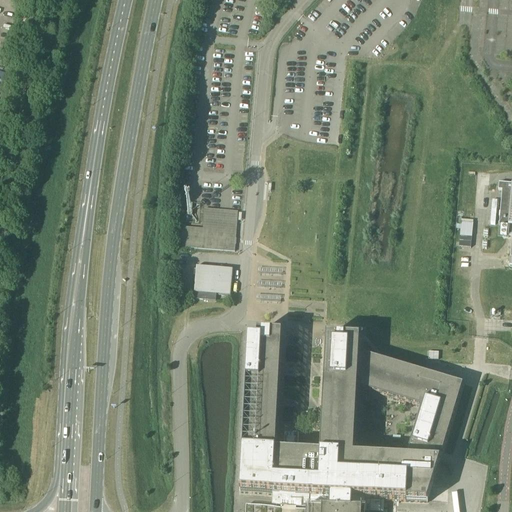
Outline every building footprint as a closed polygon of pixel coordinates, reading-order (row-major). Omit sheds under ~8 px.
[(508,267),(511,267),(511,182),(511,183),(511,185),(498,184),(497,191),(501,191),(498,226),(508,227),(507,236),(511,236),(508,267)] [(462,240),(476,240),(477,223),(465,223),(465,229),(462,229),(462,240)] [(474,242),(463,243),(464,256),(474,256),(474,242)] [(230,298),(233,271),(196,268),(193,294),(195,295),(195,301),(215,303),(216,297),(230,298)] [(264,328),(264,316),(255,316),(255,328),(264,328)] [(364,511),(365,501),(406,503),(427,504),(428,502),(432,487),(439,462),(462,387),(358,356),(359,340),(326,339),(320,456),(297,455),(299,431),(285,430),(284,454),(275,454),(281,336),(257,335),(257,342),(248,342),(248,347),(245,390),(242,455),(240,494),(281,496),(281,500),(275,500),(274,504),(281,505),(280,508),(245,506),(245,511),(364,511)] [(429,353),(428,361),(437,361),(438,354),(429,353)]
